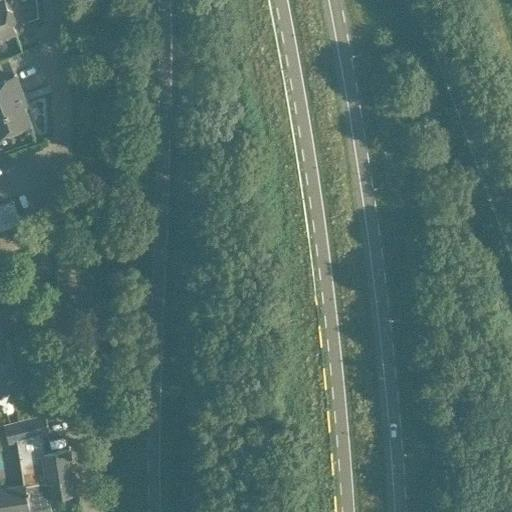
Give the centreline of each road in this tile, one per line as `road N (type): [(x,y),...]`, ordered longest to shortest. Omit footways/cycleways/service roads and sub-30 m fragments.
road 1 (primary): [(403,511),(378,244),(338,0)]
road 2 (primary): [(285,0),(325,251),(350,511)]
road 3 (unclassified): [(91,511),(50,0)]
road 4 (primary): [(161,0),(159,511)]
road 5 (primary): [(511,236),(424,0)]
